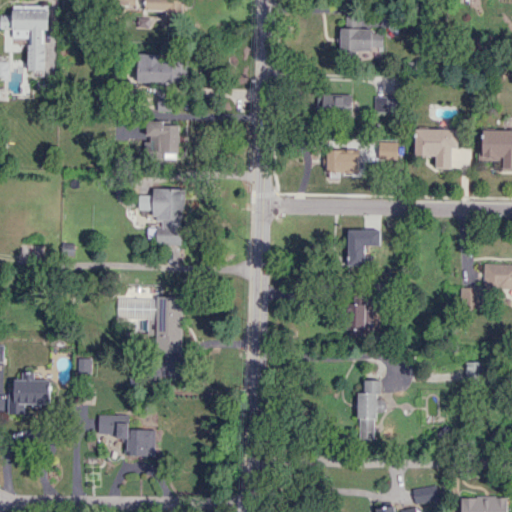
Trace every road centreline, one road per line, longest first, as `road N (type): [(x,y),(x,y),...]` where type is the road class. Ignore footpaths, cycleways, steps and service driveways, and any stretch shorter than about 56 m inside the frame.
road 1 (residential): [(268,0),(252,511)]
road 2 (residential): [(255,459),(511,464)]
road 3 (residential): [(253,506),(0,499)]
road 4 (residential): [(511,208),(263,205)]
